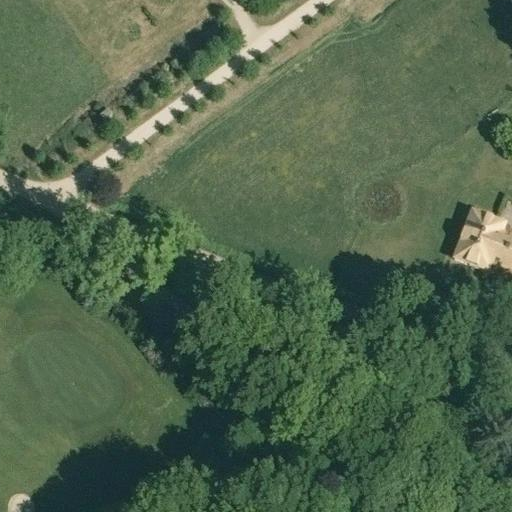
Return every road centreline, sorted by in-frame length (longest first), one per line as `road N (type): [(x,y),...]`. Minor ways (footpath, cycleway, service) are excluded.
road 1 (track): [(0,180),(347,309),(511,335)]
road 2 (track): [(318,0),(47,197)]
